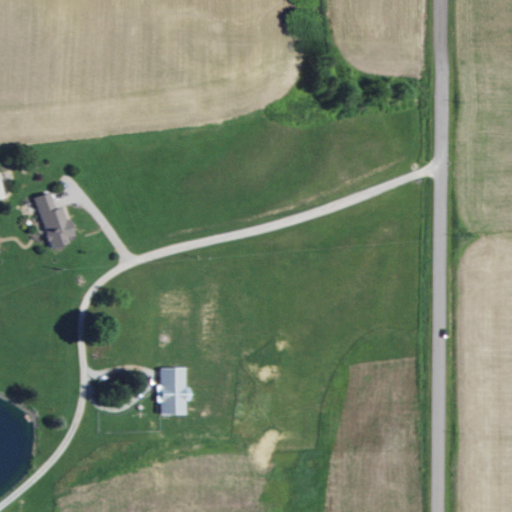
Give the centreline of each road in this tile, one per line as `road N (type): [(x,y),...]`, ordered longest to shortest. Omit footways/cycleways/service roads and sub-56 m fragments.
road 1 (residential): [(438,511),(444,0)]
road 2 (residential): [(126,262),(443,175)]
